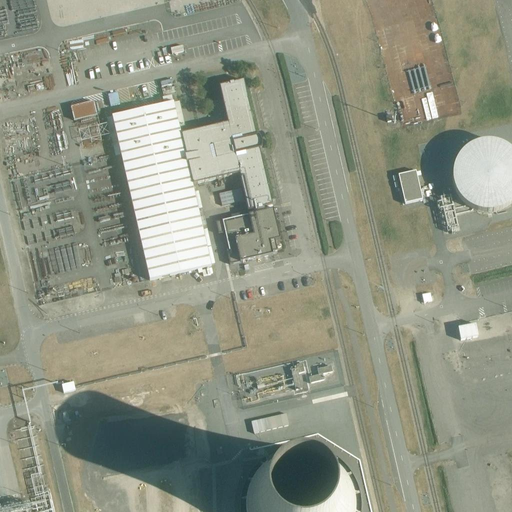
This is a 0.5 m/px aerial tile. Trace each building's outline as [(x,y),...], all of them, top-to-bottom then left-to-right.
[(171,56),(183,54),(182,46),(170,49),(171,56)] [(161,89),(173,86),(171,80),(159,83),(161,89)] [(121,158),(149,283),(161,281),(198,273),(198,276),(202,275),(203,278),(213,276),(211,271),(202,273),(202,272),(208,270),(211,268),(210,266),(215,265),(211,249),(207,250),(207,249),(211,248),(207,231),(203,232),(202,228),(206,227),(204,219),(200,220),(198,211),(202,210),(198,194),(194,194),(192,187),(239,176),(248,213),(256,211),(272,208),(259,152),(261,152),(262,148),(262,144),(260,141),(258,138),(256,139),(243,83),(219,89),(227,126),(181,137),(179,131),(185,130),(179,104),(174,106),(173,105),(171,98),(162,100),(164,107),(112,119),(112,120),(107,121),(115,159),(121,158)] [(109,108),(119,106),(116,93),(107,94),(109,108)] [(97,118),(94,104),(71,109),(74,123),(97,118)] [(464,208),(475,214),(487,216),(499,215),(510,209),(511,206),(511,152),(505,148),(494,144),(482,144),(471,147),(461,154),(455,164),(451,176),(452,188),(456,199),(464,208)] [(416,174),(398,178),(404,206),(422,202),(417,179),(421,178),(420,174),(416,175),(416,174)] [(237,191),(225,194),(228,206),(240,203),(237,191)] [(222,195),(210,197),(212,209),(224,206),(222,195)] [(451,197),(435,201),(444,238),(460,234),(451,197)] [(272,208),(256,211),(257,215),(240,219),(239,215),(231,217),(232,221),(216,225),(219,237),(225,235),(229,252),(227,253),(230,267),(273,257),(272,255),(277,254),(274,243),(280,242),(272,208)] [(149,283),(150,289),(162,287),(161,281),(149,283)] [(429,293),(421,295),(423,305),(431,303),(429,293)] [(498,318),(455,326),(460,351),(503,344),(498,318)] [(452,333),(450,324),(442,326),(444,335),(452,333)] [(452,340),(434,343),(436,355),(454,353),(452,340)] [(301,391),(298,376),(304,375),(302,366),(296,367),(297,371),(291,372),(296,392),(301,391)] [(318,378),(309,380),(310,386),(324,383),(322,377),(332,375),(331,369),(317,372),(318,378)] [(62,388),(64,395),(75,393),(74,385),(62,388)] [(267,437),(263,419),(251,421),(252,424),(240,426),(244,445),(256,442),(255,439),(267,437)] [(54,511),(50,492),(44,494),(42,488),(44,487),(42,477),(41,478),(40,474),(41,473),(30,427),(28,427),(39,476),(30,478),(35,498),(38,497),(38,499),(35,500),(36,504),(29,505),(0,511),(0,510),(0,511),(54,511)] [(239,511),(361,511),(361,502),(359,491),(355,481),(350,471),(342,463),(333,456),(323,451),(312,448),(301,447),(290,447),(279,450),(269,455),(260,462),(252,470),(246,480),(242,490),(240,501),(239,511)]
